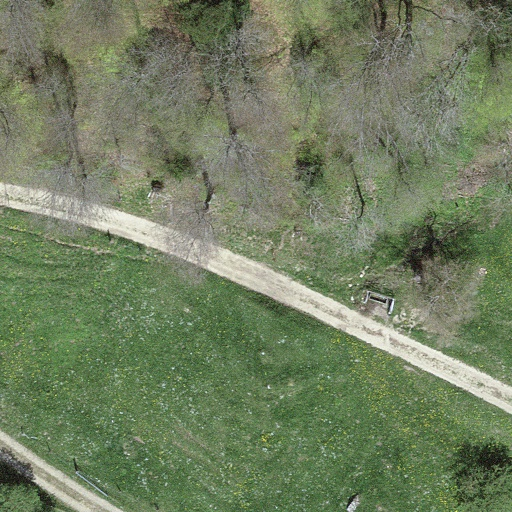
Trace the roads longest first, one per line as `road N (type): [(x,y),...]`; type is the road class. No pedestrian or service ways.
road 1 (track): [(0,194),(255,273),(449,366),(511,406)]
road 2 (track): [(107,511),(0,441)]
